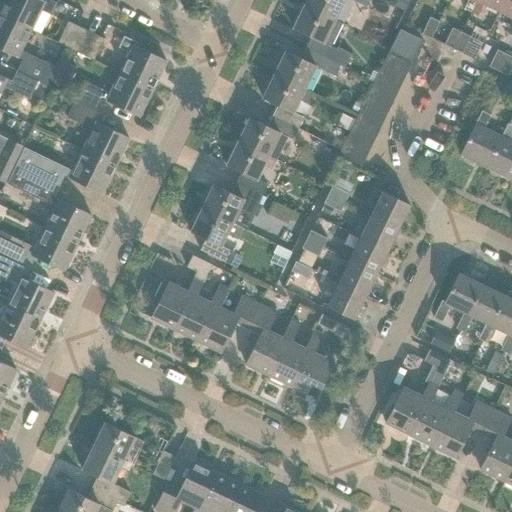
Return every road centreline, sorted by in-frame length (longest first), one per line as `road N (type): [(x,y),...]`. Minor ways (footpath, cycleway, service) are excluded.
road 1 (unclassified): [(75,348),(218,46)]
road 2 (unclassified): [(332,468),(75,348)]
road 3 (residential): [(332,468),(448,233)]
road 4 (residential): [(452,55),(399,174),(448,233)]
road 5 (unclassified): [(0,504),(75,348)]
